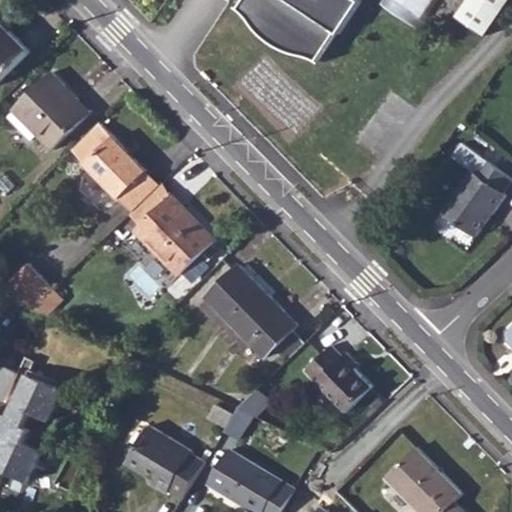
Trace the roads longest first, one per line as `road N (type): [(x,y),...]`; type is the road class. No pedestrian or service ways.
road 1 (secondary): [(88,0),(426,346)]
road 2 (secondary): [(426,346),(511,434)]
